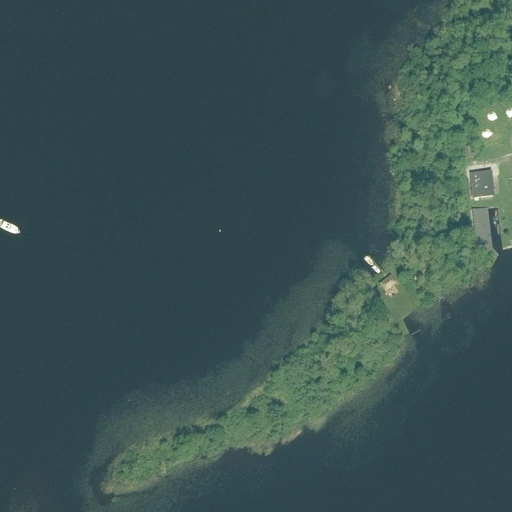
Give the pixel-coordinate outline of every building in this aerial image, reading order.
[(493,113),(491,113),(489,114),(488,115),(487,117),(488,119),(489,121),(492,121),(494,121),(495,119),(496,117),(495,115),(493,113)] [(487,131),(485,130),(483,131),(482,132),(481,135),(482,137),(484,138),(486,139),(488,138),(489,136),(490,134),(489,132),(487,131)] [(463,148),(465,158),(473,157),(471,147),(463,148)] [(491,176),(490,173),(475,175),(472,175),(473,189),(474,193),(474,197),(474,199),(493,197),(492,195),(491,179),(491,176)] [(477,251),(492,249),(487,209),(472,211),(477,251)] [(395,284),(390,278),(380,285),(385,291),(395,284)]
